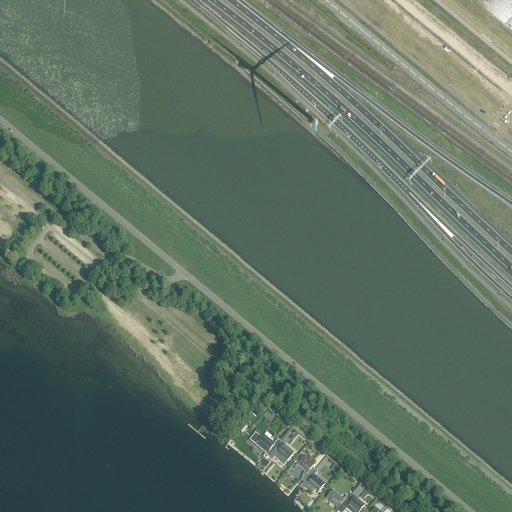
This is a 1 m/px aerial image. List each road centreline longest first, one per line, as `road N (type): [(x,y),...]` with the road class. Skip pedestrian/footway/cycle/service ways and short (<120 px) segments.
road 1 (unclassified): [(471,511),(0,120)]
road 2 (motorway): [(213,0),(327,93),(511,267)]
road 3 (motorway): [(511,251),(336,86),(229,0)]
road 4 (motorway): [(511,204),(232,0)]
road 5 (unclassified): [(511,152),(325,0)]
road 6 (trunk): [(265,57),(410,191)]
road 7 (trunk): [(410,191),(511,299)]
road 8 (trunk): [(410,191),(511,286)]
